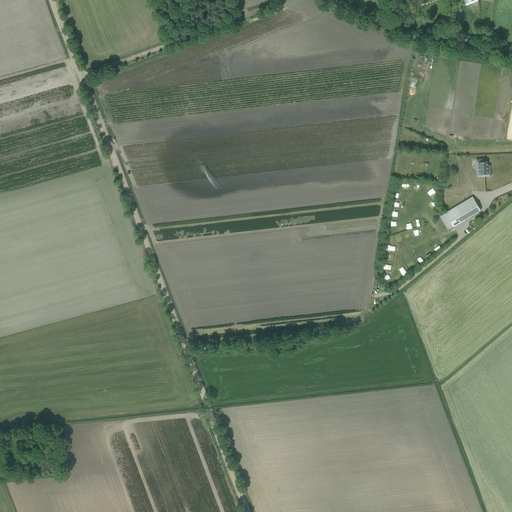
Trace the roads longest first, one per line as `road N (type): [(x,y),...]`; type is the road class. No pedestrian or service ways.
road 1 (track): [(207,409),(81,76)]
road 2 (track): [(81,76),(272,0)]
